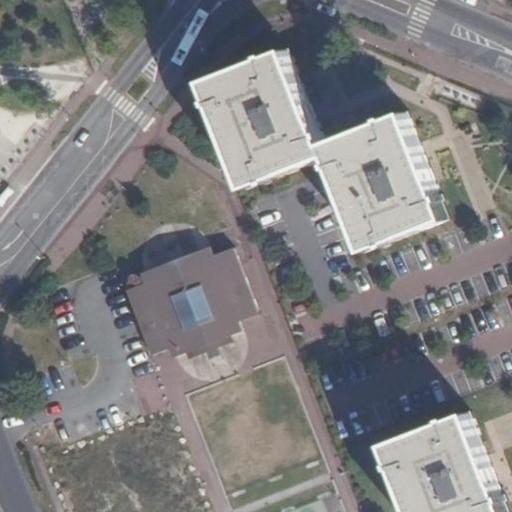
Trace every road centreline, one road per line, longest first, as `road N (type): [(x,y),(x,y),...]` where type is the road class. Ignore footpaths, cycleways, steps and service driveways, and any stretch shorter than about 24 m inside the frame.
road 1 (residential): [(0,290),(216,0)]
road 2 (residential): [(185,0),(0,235)]
road 3 (unknown): [(511,273),(453,97)]
road 4 (residential): [(396,0),(511,47)]
